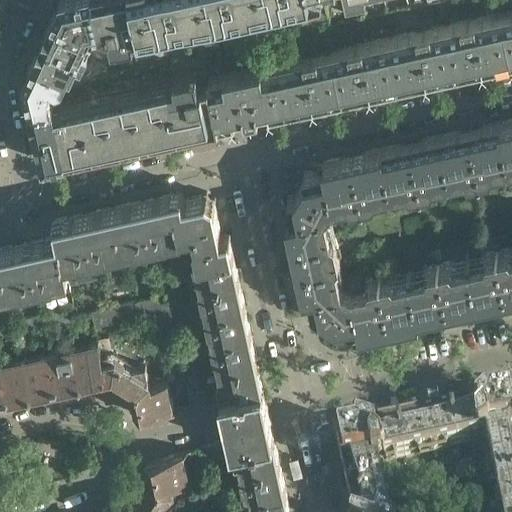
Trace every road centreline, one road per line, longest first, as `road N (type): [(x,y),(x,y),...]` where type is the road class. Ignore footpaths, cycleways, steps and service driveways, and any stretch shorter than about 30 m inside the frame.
road 1 (residential): [(239,154),(511,93)]
road 2 (residential): [(295,402),(239,154)]
road 3 (residential): [(511,354),(295,402)]
road 4 (residential): [(35,198),(239,154)]
road 5 (residential): [(295,402),(124,441)]
road 6 (residential): [(124,441),(98,426),(58,419),(0,439)]
road 7 (residential): [(0,494),(72,490),(115,458)]
road 8 (residential): [(35,198),(17,166),(0,84)]
